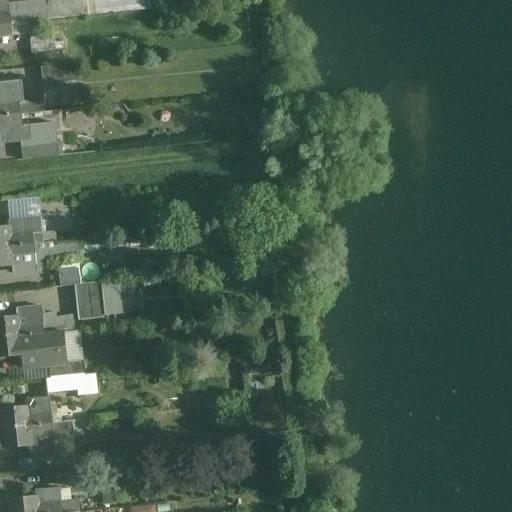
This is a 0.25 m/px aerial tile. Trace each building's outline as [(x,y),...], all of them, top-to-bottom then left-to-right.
[(8,0),(0,1),(0,15),(9,14),(8,0)] [(9,14),(0,15),(0,26),(10,26),(9,14)] [(30,23),(10,26),(12,37),(31,34),(30,23)] [(10,26),(0,26),(0,37),(12,37),(10,26)] [(53,36),(31,39),(32,53),(55,50),(53,36)] [(75,64),(39,68),(41,86),(77,82),(75,64)] [(21,81),(0,83),(0,104),(17,103),(18,104),(23,103),(21,81)] [(17,103),(0,104),(0,117),(19,115),(18,104),(17,103)] [(19,115),(0,117),(0,145),(31,142),(29,125),(20,126),(19,115)] [(57,143),(21,147),(22,161),(58,157),(57,143)] [(94,205),(71,206),(72,220),(95,219),(94,205)] [(39,220),(8,223),(8,228),(10,227),(11,236),(32,234),(34,245),(42,244),(39,220)] [(8,228),(0,228),(0,248),(12,247),(11,236),(10,227),(8,228)] [(32,234),(11,236),(12,247),(34,245),(32,234)] [(34,245),(12,247),(14,260),(35,257),(34,252),(34,245)] [(12,247),(0,248),(0,268),(13,267),(14,267),(14,260),(12,247)] [(35,257),(14,260),(14,267),(13,267),(13,272),(41,269),(39,252),(34,252),(35,257)] [(120,282),(75,286),(79,324),(124,319),(120,282)] [(42,315),(41,308),(17,311),(17,318),(19,318),(20,326),(43,323),(42,315)] [(58,314),(42,315),(43,323),(44,334),(60,332),(58,314)] [(17,318),(0,319),(0,338),(21,336),(20,326),(19,318),(17,318)] [(43,323),(20,326),(21,336),(44,334),(43,323)] [(21,336),(0,338),(0,358),(21,357),(23,369),(49,366),(66,365),(66,363),(63,332),(60,332),(44,334),(21,336)] [(66,365),(49,366),(50,379),(78,376),(85,375),(83,362),(66,363),(66,365)] [(50,379),(47,379),(49,394),(79,391),(78,376),(50,379)] [(51,398),(27,400),(28,407),(29,415),(51,413),(51,409),(52,409),(51,398)] [(28,407),(0,410),(0,418),(1,429),(30,426),(29,415),(28,407)] [(52,409),(51,409),(51,413),(52,424),(70,422),(68,407),(52,409)] [(51,413),(29,415),(30,426),(52,424),(51,413)] [(70,422),(52,424),(54,444),(55,444),(72,442),(70,422)] [(30,426),(1,429),(3,449),(31,446),(32,454),(56,452),(55,444),(54,444),(52,424),(30,426)] [(60,490),(36,492),(37,499),(39,498),(40,505),(61,502),(60,490)] [(37,499),(9,502),(10,511),(40,511),(40,505),(39,498),(37,499)] [(62,511),(61,502),(40,505),(40,511),(62,511)]
